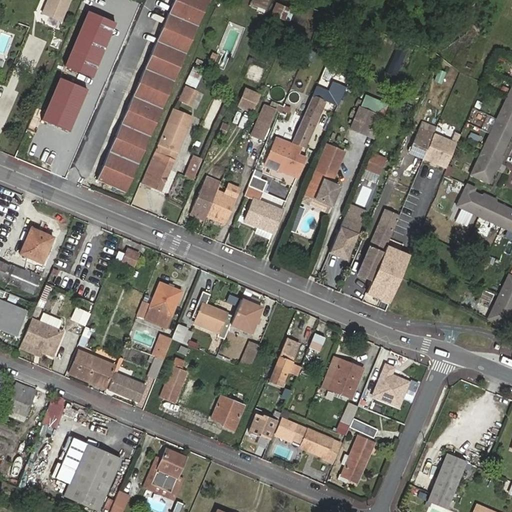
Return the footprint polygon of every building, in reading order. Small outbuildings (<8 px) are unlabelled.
[(70,0),(47,0),(41,15),(61,23),(70,0)] [(174,0),(97,180),(126,194),(209,0),(174,0)] [(281,5),(278,19),(290,22),(294,8),(281,5)] [(192,65),(184,83),(194,88),(202,69),(192,65)] [(437,69),(433,81),(441,83),(444,72),(437,69)] [(328,91),(318,86),(302,124),(307,126),(305,131),(310,133),(325,99),(337,105),(345,86),(333,80),(328,91)] [(185,87),(179,101),(196,109),(202,94),(185,87)] [(259,95),(246,90),(238,106),(252,112),(259,95)] [(511,90),(470,178),(488,186),(511,135),(511,90)] [(377,111),(380,100),(362,95),(359,106),(377,111)] [(262,103),(248,135),(261,140),(275,109),(262,103)] [(287,116),(290,107),(283,105),(280,114),(287,116)] [(359,108),(351,129),(365,135),(374,114),(359,108)] [(192,117),(174,110),(143,186),(161,194),(192,117)] [(217,132),(224,135),(228,124),(221,122),(217,132)] [(307,126),(302,124),(295,141),(294,144),(304,148),(310,133),(305,131),(307,126)] [(294,144),(295,141),(275,132),(271,142),(280,146),(274,159),(265,155),(260,168),(269,172),(271,167),(282,172),(283,171),(293,147),(294,144)] [(417,134),(409,153),(424,160),(433,141),(417,134)] [(458,144),(436,134),(424,160),(447,169),(458,144)] [(303,151),(293,147),(283,171),(301,178),(308,161),(300,157),(303,151)] [(328,149),(306,199),(323,205),(332,182),(343,156),(328,149)] [(386,158),(373,153),(366,168),(365,171),(378,176),(386,158)] [(183,175),(192,179),(202,159),(192,154),(183,175)] [(263,193),(267,183),(253,176),(248,187),(262,193),(263,193)] [(192,196),(187,208),(223,224),(238,188),(228,184),(226,187),(202,177),(198,186),(203,188),(198,198),(192,196)] [(329,208),(339,185),(332,182),(323,205),(329,208)] [(356,203),(367,206),(371,188),(361,185),(356,203)] [(248,187),(243,199),(252,202),(243,224),(271,236),(281,214),(258,204),(262,193),(248,187)] [(457,207),(511,232),(511,213),(476,196),(478,192),(467,187),(457,207)] [(323,205),(306,199),(305,202),(327,212),(329,208),(323,205)] [(361,223),(366,211),(351,205),(346,216),(361,223)] [(386,244),(398,214),(385,209),(365,257),(368,258),(362,272),(366,274),(364,280),(370,283),(386,244)] [(361,223),(346,216),(330,253),(345,259),(361,223)] [(31,229),(20,255),(43,264),(55,237),(44,233),(44,235),(31,229)] [(410,254),(386,244),(370,283),(366,293),(389,303),(410,254)] [(138,254),(127,250),(121,265),(132,269),(138,254)] [(41,279),(4,263),(0,272),(0,277),(36,293),(41,279)] [(511,278),(509,277),(488,322),(511,333),(511,332),(511,321),(511,318),(511,278)] [(160,285),(150,307),(171,316),(180,293),(160,285)] [(203,291),(192,317),(196,319),(194,323),(218,333),(221,327),(229,330),(230,327),(234,317),(206,305),(210,295),(203,291)] [(490,301),(492,294),(483,291),(481,298),(490,301)] [(261,310),(241,301),(234,317),(230,327),(251,335),(261,310)] [(0,327),(17,335),(27,313),(0,302),(0,327)] [(69,321),(85,325),(89,312),(73,307),(69,321)] [(42,352),(53,357),(62,334),(32,321),(22,344),(42,352)] [(172,340),(183,342),(186,326),(175,324),(172,340)] [(0,330),(16,338),(17,335),(0,327),(0,330)] [(85,347),(90,329),(83,327),(78,345),(85,347)] [(318,352),(324,338),(314,334),(308,348),(318,352)] [(286,339),(273,372),(282,376),(295,343),(286,339)] [(164,361),(171,344),(161,340),(154,358),(164,361)] [(239,369),(242,370),(249,373),(260,345),(251,340),(239,369)] [(42,352),(22,344),(20,348),(40,357),(42,352)] [(69,374),(106,389),(112,373),(83,361),(86,353),(79,350),(69,374)] [(115,366),(86,353),(83,361),(112,373),(115,366)] [(351,363),(333,356),(320,387),(349,399),(361,371),(350,366),(351,363)] [(176,359),(161,397),(175,403),(188,373),(181,369),(184,362),(176,359)] [(395,367),(385,363),(371,396),(399,408),(410,382),(392,374),(395,367)] [(112,373),(106,389),(140,403),(146,388),(112,373)] [(15,392),(7,412),(25,420),(33,400),(15,392)] [(40,425),(54,430),(65,399),(51,394),(40,425)] [(223,396),(213,419),(224,424),(223,427),(234,432),(245,406),(223,396)] [(353,420),(357,408),(349,405),(341,425),(349,428),(353,420)] [(258,436),(270,441),(278,422),(263,416),(262,417),(257,415),(249,434),(258,437),(258,436)] [(353,420),(349,428),(372,438),(375,429),(353,420)] [(332,463),(340,444),(298,427),(297,428),(289,424),(286,432),(294,436),(293,439),(292,440),(302,444),(301,448),(324,457),(323,459),(332,463)] [(343,459),(341,466),(347,468),(343,478),(357,483),(372,445),(359,439),(349,462),(343,459)] [(88,447),(65,503),(88,511),(105,511),(125,463),(88,447)] [(169,451),(165,462),(155,487),(174,495),(189,459),(169,451)] [(447,453),(427,501),(447,509),(467,461),(447,453)] [(155,487),(165,462),(159,459),(145,490),(172,501),(174,495),(155,487)] [(116,503),(113,511),(133,511),(134,511),(129,509),(116,503)] [(497,511),(477,503),(472,511),(497,511)]
